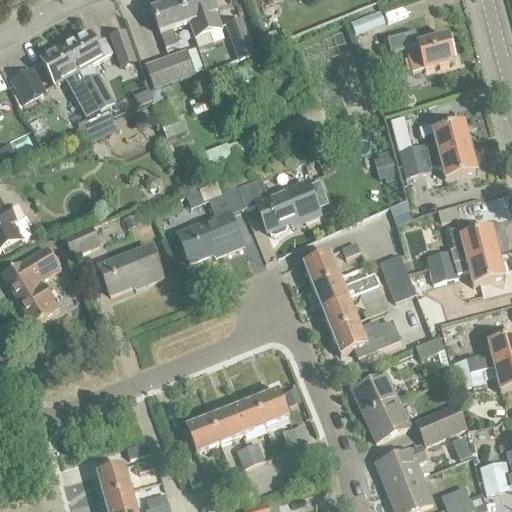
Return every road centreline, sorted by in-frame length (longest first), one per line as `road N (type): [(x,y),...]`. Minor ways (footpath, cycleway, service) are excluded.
road 1 (residential): [(32,426),(266,327)]
road 2 (residential): [(355,511),(300,349),(283,328),(266,327)]
